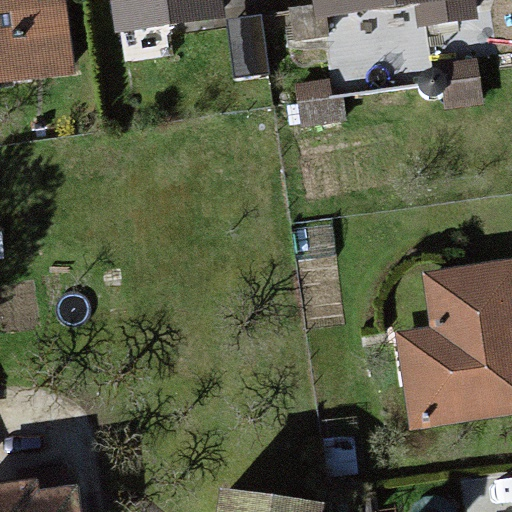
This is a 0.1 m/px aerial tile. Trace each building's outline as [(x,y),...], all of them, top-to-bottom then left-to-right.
[(67,0),(0,0),(0,85),(75,78),(67,0)] [(215,0),(122,0),(124,13),(216,4),(215,0)] [(322,0),(326,19),(452,0),(322,0)] [(511,399),(511,257),(511,254),(430,264),(438,329),(410,332),(419,410),(511,399)] [(209,475),(206,511),(312,511),(315,484),(209,475)] [(72,511),(71,481),(0,483),(0,511),(72,511)]
